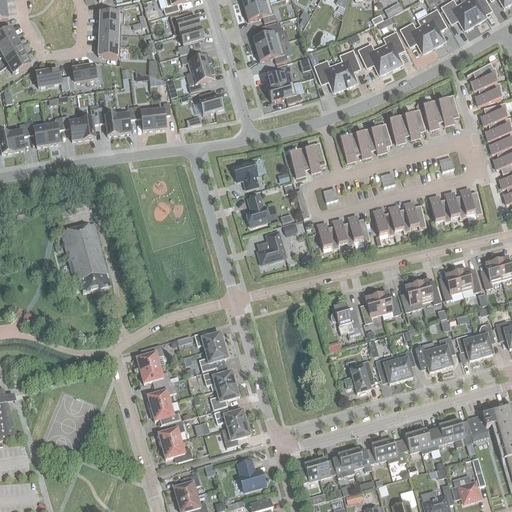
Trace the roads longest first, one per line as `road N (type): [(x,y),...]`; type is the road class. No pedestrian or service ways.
road 1 (residential): [(158,511),(114,350),(162,322),(236,302)]
road 2 (residential): [(236,302),(511,235)]
road 3 (residential): [(468,142),(477,176),(316,218),(307,188),(339,179)]
road 4 (residential): [(511,369),(297,430),(277,444)]
road 5 (residential): [(277,444),(303,445),(511,384)]
road 6 (residential): [(322,122),(506,30)]
road 7 (residential): [(0,179),(191,150)]
road 8 (residential): [(236,302),(191,150)]
road 9 (residential): [(20,0),(29,39),(52,59),(76,54),(74,0)]
road 10 (residential): [(277,444),(236,302)]
road 11 (residential): [(250,139),(210,0)]
road 12 (residential): [(339,179),(468,142)]
